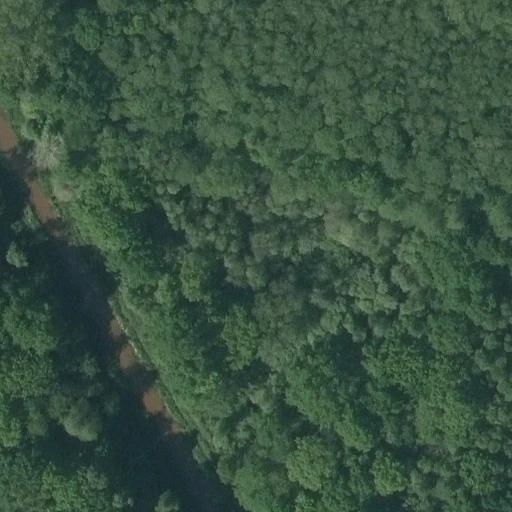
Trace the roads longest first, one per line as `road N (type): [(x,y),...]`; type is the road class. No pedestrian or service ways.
road 1 (track): [(1,102),(238,511)]
road 2 (track): [(185,511),(0,179)]
